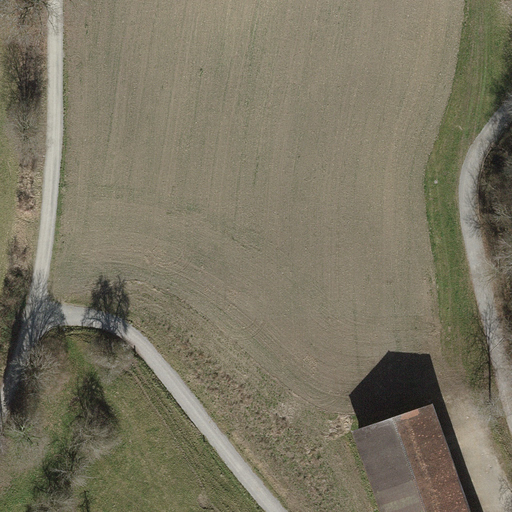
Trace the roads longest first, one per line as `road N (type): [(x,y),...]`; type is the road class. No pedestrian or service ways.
road 1 (track): [(38,315),(99,319),(154,358),(273,511)]
road 2 (track): [(53,0),(38,315)]
road 3 (track): [(511,407),(470,247),(468,196),(479,156),(511,110)]
